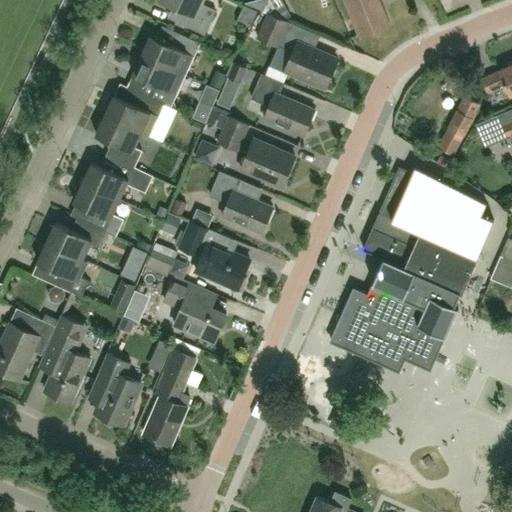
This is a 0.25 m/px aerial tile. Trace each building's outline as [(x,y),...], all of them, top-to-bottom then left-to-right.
[(203,32),(214,8),(200,1),(200,0),(167,0),(180,6),(174,18),(203,32)] [(348,0),(361,31),(389,20),(382,1),(384,0),(348,0)] [(285,19),(280,16),(266,11),(255,37),(278,47),(290,21),(285,19)] [(192,62),(201,42),(192,39),(187,50),(150,33),(141,52),(187,74),(192,62)] [(326,87),(338,58),(315,47),(315,46),(298,38),(285,69),(326,87)] [(161,87),(156,98),(164,102),(172,106),(187,74),(141,52),(131,73),(161,87)] [(511,92),(511,59),(510,60),(511,64),(501,68),(502,69),(484,75),(490,89),(507,82),(511,93),(511,92)] [(240,82),(246,67),(235,62),(229,77),(240,82)] [(216,70),(210,85),(219,89),(226,74),(216,70)] [(314,107),(276,91),(281,80),(261,72),(251,96),(269,104),(264,117),(303,133),(314,107)] [(149,134),(156,119),(164,102),(156,98),(141,91),(136,103),(115,93),(105,113),(142,131),(149,134)] [(463,134),(465,134),(481,105),(465,96),(449,126),(451,127),(440,146),(453,153),(463,134)] [(134,164),(136,165),(143,149),(136,145),(142,131),(105,113),(96,133),(128,148),(123,159),(122,159),(121,160),(134,165),(134,164)] [(250,124),(227,114),(216,141),(238,152),(250,124)] [(511,121),(503,125),(508,135),(511,133),(511,121)] [(282,185),(295,153),(254,137),(241,168),(282,185)] [(83,180),(119,197),(126,182),(145,190),(153,173),(136,165),(134,164),(134,165),(128,176),(93,160),(83,180)] [(364,247),(363,248),(383,257),(378,269),(457,301),(461,291),(463,292),(463,291),(494,220),(481,214),(488,202),(415,167),(413,172),(399,166),(399,167),(364,247)] [(263,231),(274,205),(234,189),(239,178),(220,170),(210,194),(229,201),(223,215),(263,231)] [(119,197),(83,180),(74,200),(98,211),(92,223),(97,225),(105,229),(105,230),(116,235),(124,217),(112,212),(119,197)] [(45,234),(48,237),(47,240),(84,257),(91,242),(98,245),(105,230),(105,229),(97,225),(92,236),(56,220),(55,222),(50,223),(45,234)] [(196,269),(238,287),(250,258),(205,238),(209,228),(190,220),(180,246),(202,255),(196,269)] [(84,257),(47,240),(46,242),(41,242),(36,253),(39,257),(38,260),(53,267),(48,279),(82,294),(89,279),(82,275),(89,259),(84,257)] [(144,267),(167,277),(176,257),(173,255),(174,253),(154,245),(144,267)] [(511,258),(501,254),(491,277),(511,285),(511,258)] [(354,286),(330,339),(401,370),(407,357),(432,368),(460,305),(456,304),(457,301),(378,269),(368,292),(354,286)] [(215,339),(227,312),(198,299),(204,287),(176,274),(165,298),(181,306),(174,322),(215,339)] [(62,313),(48,347),(40,364),(53,370),(45,389),(72,401),(91,357),(72,349),(84,322),(62,313)] [(0,373),(4,372),(21,380),(35,351),(43,354),(59,320),(46,314),(44,320),(33,315),(26,329),(10,322),(0,343),(0,373)] [(176,400),(195,357),(173,347),(163,371),(166,372),(157,392),(161,394),(144,432),(170,443),(187,405),(176,400)] [(106,352),(96,378),(88,397),(99,401),(95,411),(124,423),(140,384),(123,376),(129,361),(106,352)] [(405,479),(398,498),(421,506),(428,488),(405,479)] [(359,511),(347,507),(352,496),(336,489),(331,500),(318,494),(317,493),(309,511),(359,511)]
